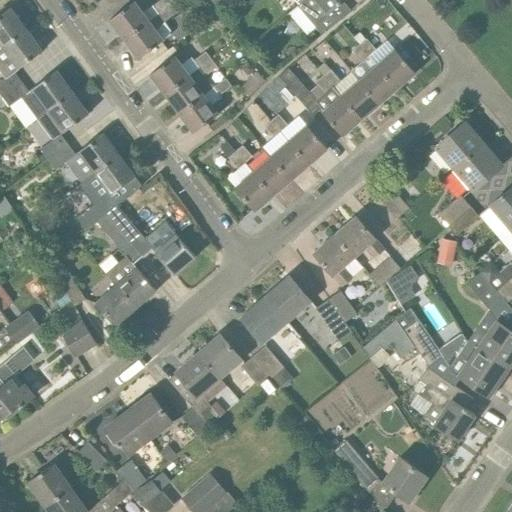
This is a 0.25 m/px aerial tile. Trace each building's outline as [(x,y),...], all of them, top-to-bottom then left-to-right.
[(110,19),(124,38),(159,12),(153,5),(144,11),(136,0),(110,19)] [(159,12),(174,2),(172,0),(159,0),(153,5),(159,12)] [(303,0),(299,3),(297,5),(322,35),(351,10),(343,2),(345,0),(303,0)] [(174,2),(159,12),(164,20),(179,10),(174,2)] [(0,48),(27,29),(11,7),(0,14),(0,48)] [(159,12),(124,38),(139,58),(164,39),(158,30),(167,24),(164,20),(159,12)] [(0,93),(2,97),(22,81),(15,71),(43,50),(27,29),(0,48),(0,70),(5,78),(0,81),(0,93)] [(370,56),(377,50),(367,38),(360,44),(370,56)] [(380,103),(397,89),(377,64),(370,56),(360,44),(352,50),(361,61),(350,71),(358,80),(380,103)] [(416,72),(396,49),(377,64),(397,89),(416,72)] [(212,59),(211,58),(206,51),(194,60),(200,68),(212,59)] [(150,74),(165,94),(200,68),(194,60),(192,57),(183,64),(176,55),(150,74)] [(200,68),(206,75),(217,66),(212,59),(200,68)] [(343,135),(361,119),(340,95),(334,88),(324,75),(317,81),(326,92),(317,100),(289,67),(278,75),(313,116),(322,108),(323,109),(322,111),(343,135)] [(179,113),(214,86),(206,75),(200,68),(165,94),(179,113)] [(324,75),(334,88),(342,81),(331,69),(324,75)] [(22,97),(37,118),(73,92),(57,70),(32,88),(33,89),(30,91),(22,81),(2,97),(9,105),(9,106),(22,97)] [(241,87),(249,96),(265,80),(256,71),(241,87)] [(226,77),(214,86),(221,96),(233,86),(226,77)] [(358,80),(351,86),(340,95),(361,119),(380,103),(358,80)] [(214,86),(179,113),(193,132),(219,113),(212,102),(221,96),(214,86)] [(48,159),(69,144),(61,134),(64,131),(64,132),(89,113),(73,92),(37,118),(53,139),(41,148),(48,159)] [(271,120),(281,131),(289,125),(279,114),(272,120),(271,120)] [(274,137),(281,131),(271,120),(264,126),(274,137)] [(436,147),(455,168),(483,143),(465,122),(436,147)] [(288,140),(309,164),(328,148),(307,124),(298,132),(288,140)] [(95,173),(120,155),(103,133),(76,153),(69,144),(48,159),(56,169),(66,161),(81,183),(95,173)] [(309,164),(288,140),(270,156),(290,180),(309,164)] [(221,147),(238,169),(246,163),(236,151),(235,151),(228,142),(221,147)] [(483,143),(455,168),(473,189),(502,165),(483,143)] [(236,151),(246,163),(253,156),(243,145),(236,151)] [(120,155),(95,173),(111,194),(135,176),(120,155)] [(290,180),(270,156),(253,172),(273,196),(290,180)] [(255,211),(273,196),(253,172),(235,187),(255,211)] [(397,217),(408,208),(391,186),(379,197),(397,217)] [(511,186),(489,206),(508,228),(511,224),(511,186)] [(438,214),(448,227),(471,207),(461,195),(438,214)] [(456,235),(479,216),(471,207),(448,227),(446,229),(453,237),(456,235)] [(116,284),(136,308),(157,290),(134,263),(143,255),(116,224),(107,213),(96,220),(127,256),(107,272),(116,284)] [(126,216),(116,224),(143,255),(153,247),(126,216)] [(336,235),(356,258),(366,250),(373,259),(385,249),(356,216),(336,235)] [(511,224),(508,228),(509,229),(498,237),(511,252),(511,224)] [(196,257),(176,233),(154,251),(175,275),(196,257)] [(356,258),(336,235),(314,253),(342,286),(354,276),(353,276),(363,267),(355,258),(356,258)] [(442,237),(441,260),(449,260),(450,244),(455,245),(455,238),(442,237)] [(369,274),(380,286),(401,268),(390,256),(369,274)] [(511,260),(488,281),(497,291),(511,278),(511,260)] [(64,282),(72,277),(66,267),(58,272),(64,282)] [(467,284),(489,310),(497,319),(478,348),(508,369),(511,362),(511,308),(507,303),(497,291),(488,281),(481,272),(467,284)] [(264,297),(287,323),(312,302),(289,275),(264,297)] [(75,306),(86,299),(72,277),(64,282),(61,284),(75,306)] [(511,298),(511,278),(497,291),(507,303),(511,298)] [(115,325),(136,308),(116,284),(95,302),(115,325)] [(345,322),(357,313),(341,290),(328,299),(345,322)] [(264,343),(287,323),(264,297),(241,316),(264,343)] [(352,332),(345,322),(328,299),(315,308),(339,341),(352,332)] [(429,366),(443,356),(439,350),(411,309),(396,318),(415,347),(429,366)] [(17,344),(20,341),(37,330),(40,327),(29,311),(5,327),(17,344)] [(403,358),(415,347),(396,318),(364,346),(370,356),(382,346),(385,349),(393,343),(403,358)] [(76,355),(96,342),(82,319),(79,321),(63,334),(76,355)] [(198,353),(221,379),(243,360),(220,334),(198,353)] [(478,348),(468,341),(450,367),(453,371),(489,396),(508,369),(478,348)] [(273,378),(285,368),(265,345),(253,355),(269,375),(271,377),(273,378)] [(340,366),(352,356),(346,347),(332,355),(340,366)] [(199,398),(221,379),(198,353),(176,371),(199,398)] [(257,385),(269,375),(253,355),(241,366),(257,385)] [(0,417),(6,413),(8,417),(38,392),(30,382),(12,359),(0,367),(0,417)] [(434,375),(429,382),(420,395),(431,402),(423,415),(434,423),(459,440),(476,414),(448,396),(453,388),(434,375)] [(127,411),(152,439),(173,423),(151,393),(127,411)] [(192,407),(209,426),(220,415),(212,406),(204,397),(192,407)] [(197,436),(209,426),(192,407),(181,417),(197,436)] [(128,457),(152,439),(127,411),(106,427),(128,457)] [(96,470),(107,460),(88,441),(78,451),(96,470)] [(366,488),(378,477),(357,452),(344,463),(366,488)] [(399,456),(381,482),(410,502),(428,477),(399,456)] [(134,491),(147,480),(131,459),(117,470),(116,471),(125,480),(134,491)] [(45,506),(71,487),(54,463),(28,481),(45,506)] [(181,497),(193,511),(202,511),(226,492),(210,472),(181,497)] [(115,507),(119,504),(134,491),(125,480),(105,496),(107,497),(115,507)] [(134,496),(143,507),(162,492),(153,481),(134,496)] [(71,487),(45,506),(48,511),(87,511),(88,511),(71,487)]
